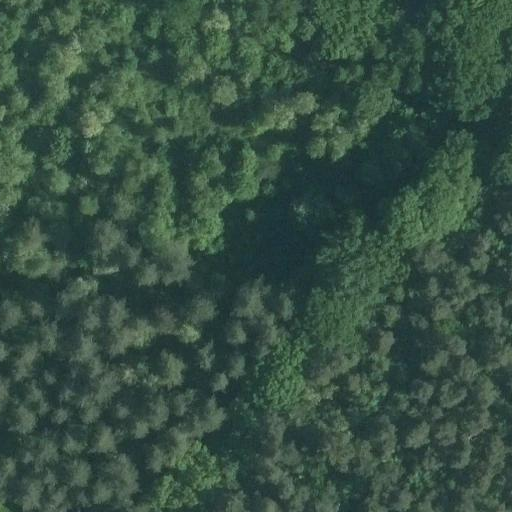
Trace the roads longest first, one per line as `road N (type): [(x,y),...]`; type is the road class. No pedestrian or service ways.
road 1 (track): [(159,0),(511,110)]
road 2 (track): [(0,465),(114,511)]
